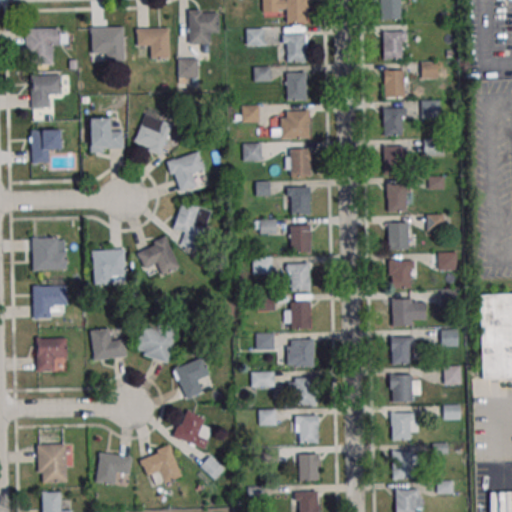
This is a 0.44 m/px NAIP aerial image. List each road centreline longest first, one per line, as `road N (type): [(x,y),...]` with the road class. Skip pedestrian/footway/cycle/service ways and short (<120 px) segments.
road 1 (residential): [(354,511),(341,0)]
road 2 (residential): [(0,412),(132,407)]
road 3 (residential): [(0,206),(126,202)]
